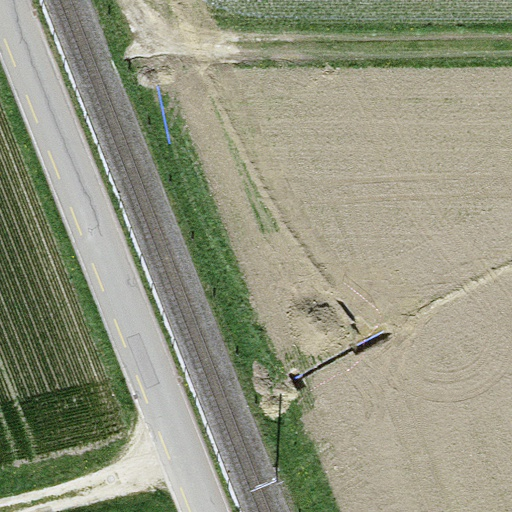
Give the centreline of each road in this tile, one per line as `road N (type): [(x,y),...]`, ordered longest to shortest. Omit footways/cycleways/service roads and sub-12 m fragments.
road 1 (unclassified): [(197,511),(0,10)]
road 2 (track): [(511,42),(145,44),(127,0)]
road 3 (track): [(179,466),(0,506)]
